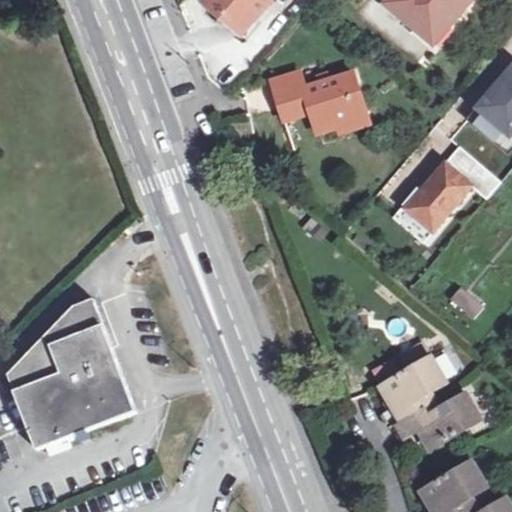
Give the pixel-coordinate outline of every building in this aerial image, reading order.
[(207,0),(206,3),(235,28),(245,36),(275,0),(207,0)] [(392,0),(388,5),(434,44),(471,0),(392,0)] [(511,69),(474,113),(488,125),(508,142),(511,136),(511,69)] [(300,74),(272,81),(284,120),(312,113),(318,134),(340,128),(339,124),(367,116),(355,75),(305,89),(300,74)] [(339,124),(340,128),(342,133),(370,125),(367,116),(339,124)] [(424,191),(408,210),(436,234),(474,188),(488,199),(502,183),(461,147),(424,191)] [(408,210),(424,191),(419,187),(403,206),(408,210)] [(436,234),(408,210),(399,220),(427,244),(436,234)] [(461,289),(445,308),(468,327),(484,309),(461,289)] [(38,450),(139,411),(118,356),(95,299),(76,307),(9,375),(38,450)] [(431,359),(423,345),(399,358),(407,372),(382,387),(395,409),(383,416),(390,429),(396,426),(403,438),(419,430),(432,451),(482,422),(467,395),(441,410),(432,394),(449,384),(433,358),(431,359)] [(489,491),(473,463),(422,492),(433,511),(511,511),(511,506),(508,500),(485,511),(480,511),(473,499),(489,491)]
